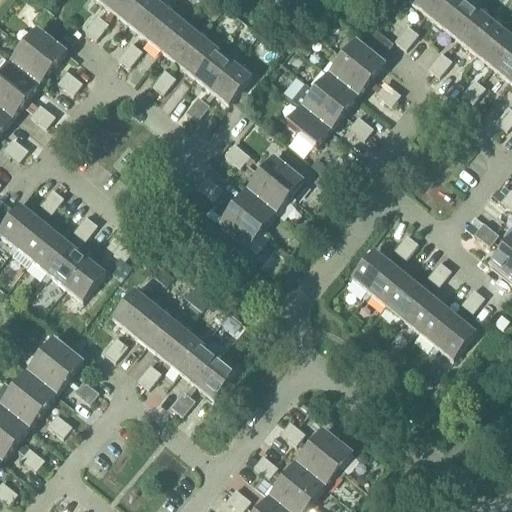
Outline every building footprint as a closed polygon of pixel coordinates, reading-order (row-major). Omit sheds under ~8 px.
[(110,16),(123,0),(94,0),(93,2),(110,16)] [(123,0),(110,16),(127,30),(133,22),(150,1),(149,0),(123,0)] [(442,0),(414,0),(409,7),(426,21),(442,0)] [(442,0),(426,21),(442,34),(447,28),(465,5),(458,0),(442,0)] [(147,41),(171,10),(169,8),(165,13),(150,1),(133,22),(127,30),(145,44),(147,41)] [(460,48),(486,14),(484,12),(480,17),(465,5),(447,28),(442,34),(460,48)] [(174,12),(171,10),(147,41),(145,44),(161,57),(163,54),(184,28),(170,17),(174,12)] [(489,16),(486,14),(460,48),(477,62),(489,46),(499,33),(485,21),(489,16)] [(91,29),(102,38),(108,30),(97,21),(91,29)] [(178,71),(205,38),(203,36),(199,40),(184,28),(163,54),(161,57),(178,71)] [(102,38),(91,29),(85,36),(96,45),(102,38)] [(401,39),(413,48),(419,40),(407,31),(401,39)] [(496,74),(511,52),(511,43),(499,33),(489,46),(477,62),(494,76),(496,74)] [(21,46),(19,48),(52,75),(66,57),(38,35),(26,50),(21,46)] [(208,40),(205,38),(178,71),(196,85),(198,82),(218,56),(204,45),(208,40)] [(407,56),(413,48),(401,39),(395,47),(407,56)] [(340,57),(339,59),(372,85),(385,69),(357,46),(345,61),(340,57)] [(52,75),(19,48),(17,51),(22,54),(10,69),(38,92),(52,75)] [(125,56),(136,65),(143,57),(131,48),(125,56)] [(511,52),(496,74),(494,76),(510,89),(511,86),(511,52)] [(130,73),(136,65),(125,56),(119,64),(130,73)] [(218,92),(239,65),(236,63),(232,68),(218,56),(198,82),(196,85),(213,99),(218,92)] [(441,58),(434,66),(446,75),(452,67),(441,58)] [(372,85),(339,59),(337,62),(341,65),(329,80),(354,101),(357,104),(372,85)] [(10,69),(3,63),(0,67),(0,88),(25,108),(38,92),(10,69)] [(241,67),(239,65),(218,92),(213,99),(229,112),(252,84),(237,72),(241,67)] [(446,75),(434,66),(428,74),(440,83),(446,75)] [(158,83),(170,93),(177,85),(164,75),(158,83)] [(58,88),(66,95),(67,93),(75,83),(67,77),(58,88)] [(313,91),(311,94),(344,119),(345,120),(357,104),(354,101),(329,80),(318,95),(313,91)] [(67,93),(66,95),(74,101),(83,89),(75,83),(67,93)] [(164,101),(170,93),(158,83),(152,91),(164,101)] [(478,102),(479,102),(486,95),(474,85),(468,93),(478,102)] [(25,108),(0,88),(0,115),(11,125),(25,108)] [(376,100),(384,106),(385,104),(393,95),(386,88),(376,100)] [(478,102),(468,93),(462,100),(473,110),(479,102),(478,102)] [(344,119),(311,94),(309,96),(313,99),(302,114),(331,138),(345,120),(344,119)] [(385,104),(384,106),(392,113),(401,101),(393,95),(385,104)] [(198,103),(192,110),(203,120),(209,112),(198,103)] [(31,122),(39,128),(47,117),(48,117),(40,110),(31,122)] [(203,120),(192,110),(186,118),(197,127),(203,120)] [(511,115),(508,113),(502,120),(504,122),(511,128),(511,115)] [(331,138),(302,114),(290,129),(286,126),(284,128),(288,131),(288,132),(317,155),(331,138)] [(0,139),(11,125),(0,115),(0,139)] [(47,117),(39,128),(46,134),(56,123),(48,117),(47,117)] [(511,128),(504,122),(502,120),(496,128),(507,137),(511,130),(511,128)] [(349,134),(357,140),(366,129),(358,123),(349,134)] [(374,135),(366,129),(357,140),(365,147),(374,135)] [(4,156),(12,162),(21,150),(13,144),(4,156)] [(29,157),(21,150),(12,162),(20,168),(29,157)] [(233,168),(242,156),(234,150),(225,161),(233,168)] [(250,162),(242,156),(233,168),(241,174),(250,162)] [(261,180),(295,207),(297,205),(292,202),(304,187),(293,177),(300,168),(285,156),(277,165),(275,163),(261,180)] [(346,169),(338,162),(330,173),(338,179),(346,169)] [(294,209),(294,208),(295,207),(261,180),(246,199),(275,222),(289,206),(294,209)] [(207,200),(215,189),(208,183),(198,195),(206,201),(207,200)] [(223,195),(215,189),(207,200),(206,201),(214,207),(223,195)] [(47,203),(58,212),(64,204),(53,195),(47,203)] [(510,213),(511,210),(511,196),(502,207),(510,213)] [(234,213),(267,241),(269,239),(265,235),(275,222),(246,199),(234,213)] [(0,203),(0,224),(10,212),(0,203)] [(52,220),(58,212),(47,203),(41,210),(52,220)] [(10,256),(12,258),(38,224),(21,209),(0,234),(0,240),(14,251),(10,256)] [(266,243),(267,241),(234,213),(220,231),(249,254),(261,240),(266,243)] [(81,230),(92,239),(98,231),(86,222),(81,230)] [(31,265),(31,266),(55,237),(38,224),(12,258),(15,260),(18,255),(31,265)] [(492,235),(484,229),(475,241),(482,247),(492,236),(492,235)] [(86,247),(92,239),(81,230),(80,230),(74,238),(86,247)] [(499,241),(492,235),(492,236),(482,247),(490,253),(499,241)] [(55,237),(31,266),(47,279),(44,283),(46,285),(74,252),(55,237)] [(411,256),(413,257),(419,249),(408,240),(402,248),(411,256)] [(511,245),(503,256),(511,262),(511,245)] [(407,265),(413,257),(411,256),(402,248),(395,256),(407,265)] [(114,257),(126,266),(132,259),(120,249),(114,257)] [(89,265),(74,252),(46,285),(48,287),(52,282),(67,294),(89,265)] [(288,261),(277,252),(269,262),(280,271),(288,261)] [(364,302),(366,304),(394,270),(376,256),(353,285),(367,297),(364,302)] [(511,262),(503,256),(491,272),(511,288),(511,262)] [(89,265),(67,294),(81,306),(78,311),(80,312),(107,279),(89,265)] [(436,276),(446,285),(453,277),(441,267),(435,276),(436,276)] [(394,270),(366,304),(368,306),(372,301),(384,311),(408,282),(394,270)] [(440,293),(446,285),(436,276),(435,276),(435,275),(429,283),(440,293)] [(397,329),(399,331),(423,301),(426,297),(408,282),(384,311),(401,325),(397,329)] [(478,311),(480,312),(486,304),(474,295),(468,303),(478,311)] [(151,308),(136,296),(113,324),(131,338),(158,305),(155,303),(151,308)] [(423,301),(399,331),(402,333),(405,329),(421,341),(426,334),(444,311),(426,297),(423,301)] [(474,320),(480,312),(478,311),(468,303),(462,310),(474,320)] [(160,307),(158,305),(131,338),(148,352),(171,323),(156,312),(160,307)] [(431,356),(433,358),(460,325),(444,311),(426,334),(421,341),(434,352),(431,356)] [(502,321),(496,328),(504,335),(510,328),(502,321)] [(185,335),(171,323),(148,352),(164,365),(191,332),(189,330),(185,335)] [(460,325),(433,358),(435,360),(439,355),(455,368),(466,354),(478,340),(478,339),(460,325)] [(20,329),(14,338),(25,347),(32,339),(20,329)] [(194,334),(191,332),(164,365),(181,379),(204,350),(190,339),(194,334)] [(111,351),(122,360),(128,352),(117,343),(111,351)] [(40,355),(38,357),(71,384),(85,367),(56,344),(44,358),(40,355)] [(218,362),(204,350),(181,379),(197,392),(224,359),(222,357),(218,362)] [(122,360),(111,351),(104,358),(116,367),(122,360)] [(41,363),(29,378),(57,401),(71,384),(38,357),(36,359),(41,363)] [(227,361),(224,359),(197,392),(215,407),(238,379),(222,366),(227,361)] [(150,370),(144,378),(156,387),(162,379),(150,370)] [(12,388),(10,391),(44,418),(57,401),(29,378),(17,392),(12,388)] [(156,387),(144,378),(138,385),(149,395),(156,387)] [(82,404),(92,393),(84,386),(75,398),(82,404)] [(13,397),(1,411),(30,434),(44,418),(10,391),(8,393),(13,397)] [(92,393),(82,404),(90,410),(99,399),(92,393)] [(184,397),(178,405),(189,414),(196,406),(184,397)] [(183,422),(189,414),(178,405),(172,412),(183,422)] [(30,435),(0,410),(0,438),(16,452),(30,435)] [(48,431),(56,437),(65,426),(57,420),(48,431)] [(65,426),(56,437),(63,444),(72,432),(65,426)] [(298,434),(290,427),(281,438),(289,445),(298,434)] [(306,440),(298,434),(289,445),(297,451),(306,440)] [(311,455),(344,480),(346,478),(342,474),(354,459),(326,436),(311,455)] [(0,466),(2,469),(16,452),(0,438),(0,466)] [(21,465),(28,471),(30,469),(38,460),(30,454),(21,465)] [(298,471),(326,494),(338,479),(342,483),(344,480),(311,455),(298,471)] [(44,465),(38,460),(30,469),(28,471),(36,477),(45,466),(44,465)] [(271,467),(263,461),(254,472),(262,478),(271,467)] [(279,473),(271,467),(262,478),(270,485),(279,473)] [(284,488),(314,511),(318,511),(315,508),(326,494),(298,471),(284,488)] [(3,502),(10,493),(3,487),(0,490),(0,503),(1,505),(3,502)] [(271,504),(280,511),(314,511),(284,488),(271,504)] [(3,502),(1,505),(9,511),(18,500),(10,493),(3,502)] [(244,501),(236,495),(227,506),(234,511),(244,501)] [(244,501),(234,511),(247,511),(252,507),(244,501)]
